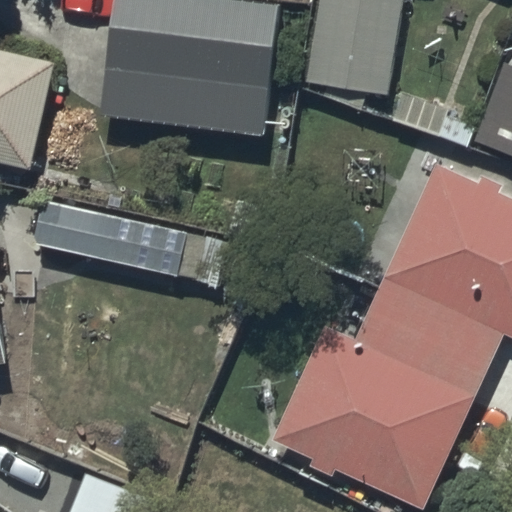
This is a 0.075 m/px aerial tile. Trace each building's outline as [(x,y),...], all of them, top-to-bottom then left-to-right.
[(280,0),(115,0),(103,105),(266,124),(280,0)] [(402,0),(318,0),(306,71),(388,86),(402,0)] [(56,50),(0,37),(0,151),(34,159),(44,115),(68,121),(72,102),(46,96),(56,50)] [(511,56),(507,54),(475,133),(511,147),(511,56)] [(471,140),(479,120),(464,114),(466,109),(405,87),(396,114),(471,140)] [(478,176),(439,157),(355,333),(326,320),(276,430),(317,450),(313,458),(334,469),(339,459),(427,499),(508,324),(511,326),(511,187),(502,182),(505,176),(483,165),(478,176)] [(241,240),(48,191),(37,234),(230,283),(241,240)] [(0,353),(8,353),(0,294),(0,353)] [(158,511),(166,493),(88,463),(69,511),(158,511)] [(270,511),(235,500),(230,511),(270,511)]
